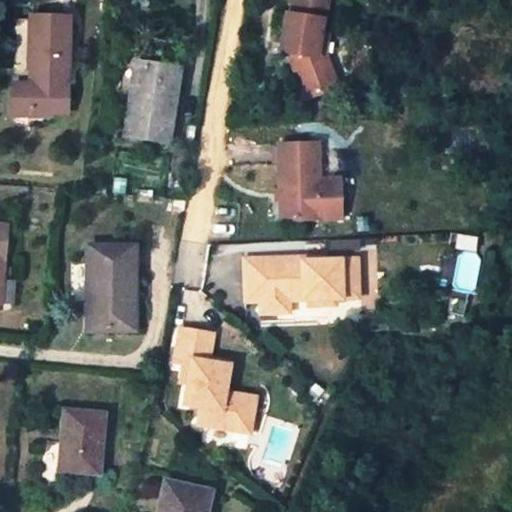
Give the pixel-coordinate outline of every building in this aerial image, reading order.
[(317,35),(318,21),(324,22),(326,1),(320,0),(292,0),(290,17),(284,16),(280,43),(289,45),(287,55),(294,72),(306,101),(329,94),(323,78),(316,58),(319,35),(317,35)] [(70,15),(30,15),(29,82),(13,82),(13,103),(49,103),(48,112),(65,112),(66,81),(60,81),(59,72),(66,72),(68,72),(70,15)] [(326,57),(328,35),(319,35),(316,58),(323,78),(329,94),(337,91),(333,80),(326,57)] [(287,55),(289,45),(280,43),(279,54),(287,55)] [(136,61),(132,93),(140,94),(145,63),(136,61)] [(145,63),(140,94),(132,93),(125,135),(168,141),(179,68),(145,63)] [(49,103),(13,103),(12,111),(48,112),(49,103)] [(279,147),(275,220),(314,222),(316,187),(317,149),(279,147)] [(316,187),(314,222),(335,223),(337,188),(316,187)] [(87,244),(87,329),(135,329),(135,244),(87,244)] [(291,260),(291,263),(303,263),(303,269),(312,269),(312,263),(312,259),(291,260)] [(262,264),(233,265),(234,304),(249,303),(249,316),(264,315),(264,303),(278,303),(330,301),(330,294),(346,293),(346,262),(312,263),(312,269),(303,269),(303,263),(291,263),(291,260),(262,260),(262,264)] [(264,303),(264,315),(278,315),(278,303),(264,303)] [(180,325),(174,359),(183,361),(190,362),(187,380),(184,400),(200,403),(197,420),(236,426),(240,402),(222,399),(224,389),(228,362),(207,359),(211,330),(180,325)] [(183,361),(180,379),(187,380),(190,362),(183,361)] [(240,402),(236,426),(249,428),(254,394),(224,389),(222,399),(240,402)] [(64,408),(58,470),(99,473),(105,412),(64,408)] [(203,511),(208,492),(164,481),(157,511),(203,511)]
